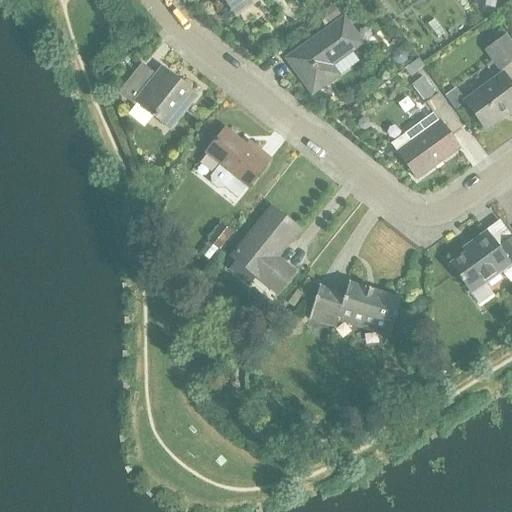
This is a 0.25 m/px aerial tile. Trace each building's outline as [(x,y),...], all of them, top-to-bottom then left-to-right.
[(229,0),(238,12),(254,0),(229,0)] [(318,16),(325,26),(340,15),(333,6),(318,16)] [(344,18),(287,59),(312,94),(338,76),(358,62),(351,52),(363,44),(344,18)] [(485,51),(499,71),(511,61),(511,45),(505,36),(485,51)] [(418,59),(415,61),(404,68),(410,76),(423,67),(418,59)] [(185,110),(197,95),(163,68),(151,83),(137,71),(120,93),(134,104),(137,101),(155,115),(153,117),(166,128),(182,107),(185,110)] [(511,116),(511,115),(511,87),(503,75),(464,103),(484,131),(509,113),(511,116)] [(390,145),(397,153),(416,180),(458,149),(450,137),(462,128),(438,94),(436,95),(423,77),(412,85),(432,114),(390,145)] [(225,129),(206,153),(220,164),(210,177),(210,184),(217,189),(224,188),(237,199),(247,187),(248,187),(270,160),(249,143),(246,146),(225,129)] [(273,208),(259,225),(232,258),(277,296),(294,275),(275,260),(300,230),(273,208)] [(209,241),(219,249),(231,234),(221,226),(209,241)] [(511,237),(498,247),(487,233),(472,244),(475,247),(450,265),(471,295),(511,265),(511,237)] [(338,322),(390,339),(402,300),(349,283),(345,295),(320,287),(309,320),(336,329),(338,322)] [(210,324),(211,295),(183,294),(182,324),(210,324)]
